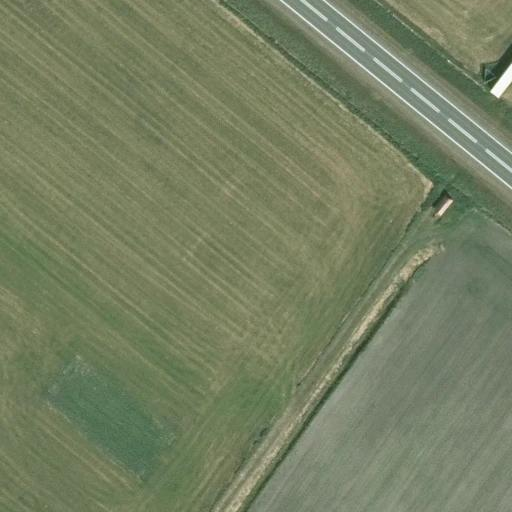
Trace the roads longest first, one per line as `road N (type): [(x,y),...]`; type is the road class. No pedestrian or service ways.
road 1 (track): [(456,186),(223,511)]
road 2 (trunk): [(511,171),(299,0)]
